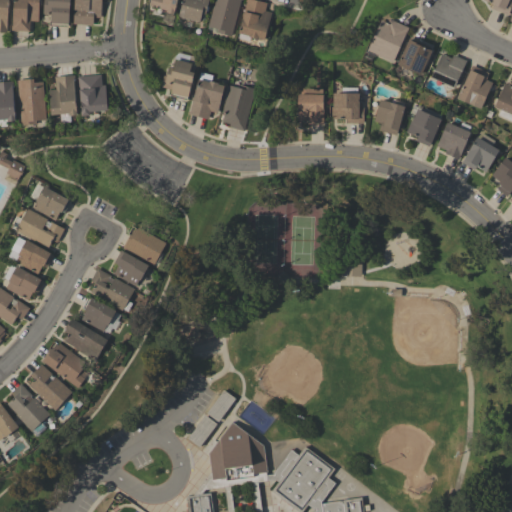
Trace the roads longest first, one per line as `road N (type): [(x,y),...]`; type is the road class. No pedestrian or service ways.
road 1 (residential): [(129,0),(124,51),(134,88),(180,143),(223,158),(395,166),(439,185),(511,247)]
road 2 (residential): [(0,373),(18,362),(94,238)]
road 3 (residential): [(0,60),(124,51)]
